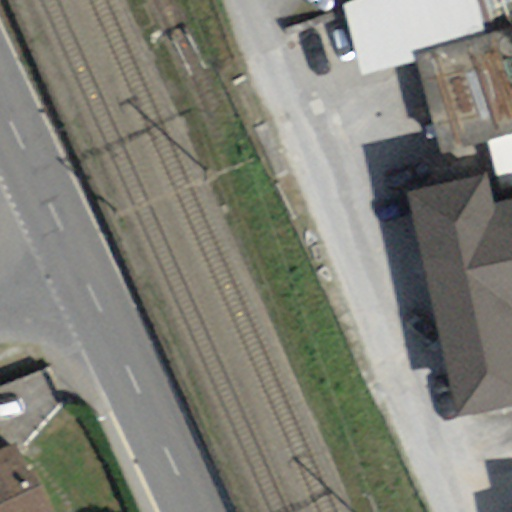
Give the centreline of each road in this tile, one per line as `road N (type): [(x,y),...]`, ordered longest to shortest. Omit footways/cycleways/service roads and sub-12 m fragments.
road 1 (unclassified): [(459,511),(238,0)]
road 2 (primary): [(189,511),(72,254)]
road 3 (primary): [(72,254),(0,103)]
